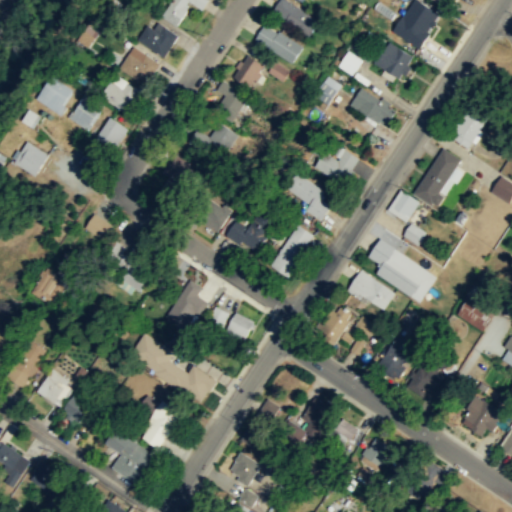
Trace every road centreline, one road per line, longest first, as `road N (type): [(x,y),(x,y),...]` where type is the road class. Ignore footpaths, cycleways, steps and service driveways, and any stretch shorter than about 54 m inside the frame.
road 1 (residential): [(501,0),(278,336)]
road 2 (residential): [(511,493),(278,336)]
road 3 (residential): [(239,0),(116,190)]
road 4 (residential): [(293,313),(116,190)]
road 5 (residential): [(278,336),(161,511)]
road 6 (residential): [(159,511),(0,405)]
